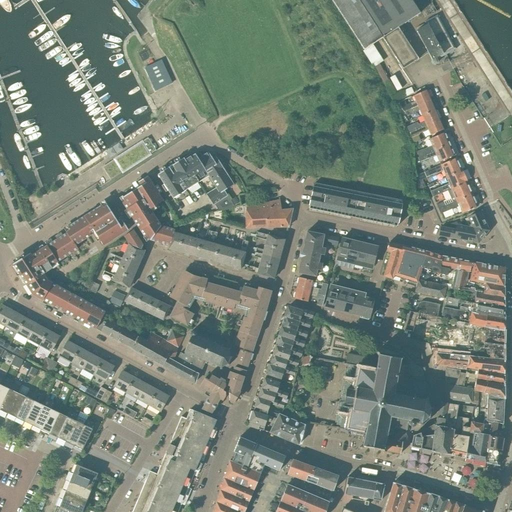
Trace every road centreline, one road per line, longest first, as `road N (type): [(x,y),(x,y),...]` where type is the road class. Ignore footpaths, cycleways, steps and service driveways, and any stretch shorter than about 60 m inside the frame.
road 1 (residential): [(302,217),(286,183),(203,137),(0,254)]
road 2 (residential): [(180,402),(181,389),(0,284)]
road 3 (residential): [(511,248),(440,78),(426,68),(409,78)]
road 4 (residential): [(511,261),(302,217)]
road 5 (residential): [(436,389),(426,346),(283,298)]
road 6 (residential): [(395,471),(303,454),(235,429)]
road 7 (residential): [(236,426),(283,298)]
road 8 (residential): [(39,511),(64,455),(0,426)]
road 9 (residential): [(109,511),(180,402)]
